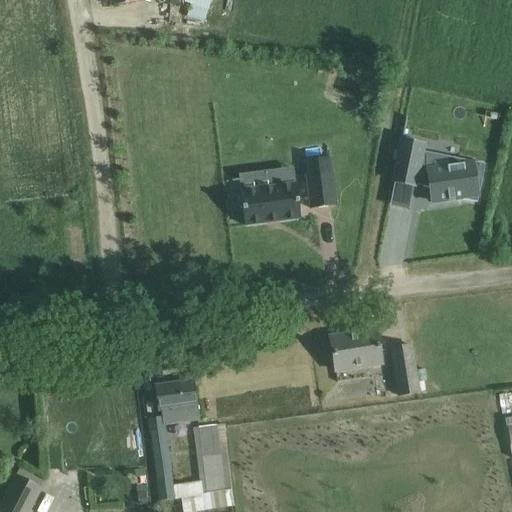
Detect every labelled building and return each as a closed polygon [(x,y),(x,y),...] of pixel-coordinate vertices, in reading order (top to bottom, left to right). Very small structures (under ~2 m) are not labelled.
[(184,0),(184,2),(191,4),(186,17),(205,23),(212,0),(184,0)] [(401,141),(393,182),(394,183),(413,186),(415,187),(415,185),(429,188),(432,204),(454,200),(460,199),(460,200),(466,201),(477,203),(484,164),(475,162),(475,163),(456,159),(455,166),(427,170),(427,171),(419,169),(422,152),(423,145),(401,141)] [(310,209),(335,206),(329,158),(304,162),(310,209)] [(239,192),(244,226),(300,219),(295,184),(239,192)] [(375,330),(330,338),(335,371),(381,364),(375,330)] [(391,349),(398,397),(418,394),(410,346),(391,349)] [(193,380),(155,386),(158,412),(163,411),(164,417),(165,426),(198,421),(193,380)] [(164,417),(149,419),(159,502),(174,500),(172,485),(165,426),(164,417)] [(202,496),(182,499),(183,511),(201,511),(235,508),(225,424),(193,428),(200,482),(202,496)] [(28,511),(41,487),(16,475),(0,507),(0,511),(28,511)] [(146,486),(137,487),(139,506),(147,505),(146,493),(147,493),(146,486)]
